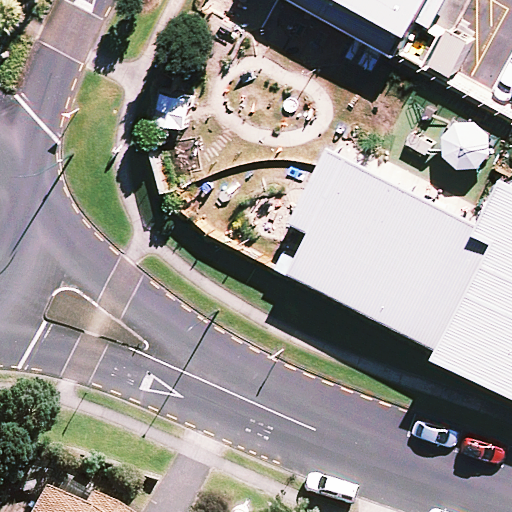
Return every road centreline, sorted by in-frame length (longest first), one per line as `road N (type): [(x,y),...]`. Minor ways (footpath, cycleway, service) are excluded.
road 1 (residential): [(14,286),(511,499)]
road 2 (tertiary): [(94,0),(13,157)]
road 3 (tertiary): [(13,157),(33,221),(14,286)]
